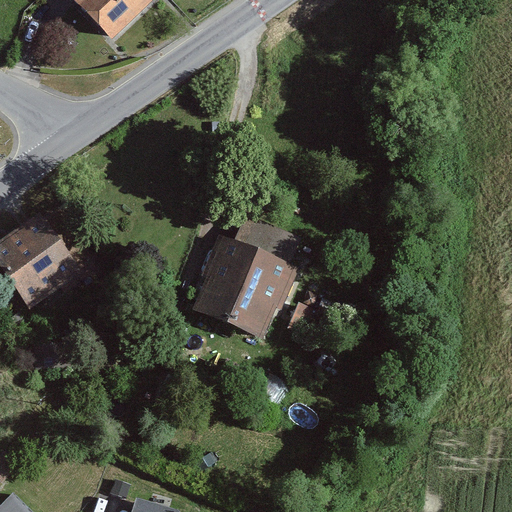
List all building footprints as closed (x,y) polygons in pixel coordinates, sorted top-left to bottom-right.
[(72,0),(70,2),(111,46),(160,0),(72,0)] [(34,213),(0,238),(0,285),(23,316),(79,274),(34,213)] [(296,266),(208,233),(176,316),(264,350),(296,266)] [(0,503),(0,511),(36,511),(12,490),(0,503)] [(172,511),(173,510),(129,498),(125,511),(172,511)]
